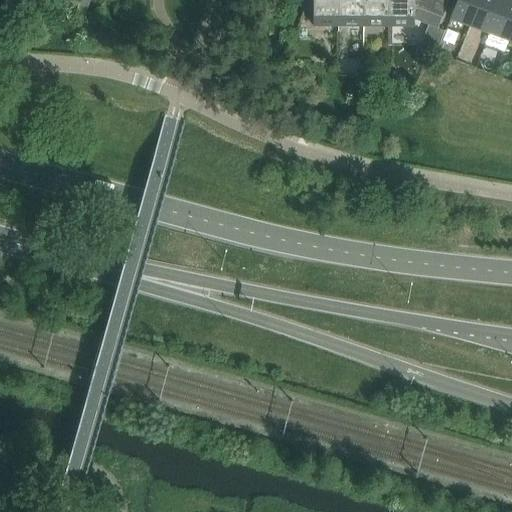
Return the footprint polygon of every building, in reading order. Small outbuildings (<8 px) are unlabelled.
[(84,15),(89,0),(80,0),(76,12),(84,15)] [(337,26),(336,0),(312,0),(313,0),(307,1),(301,18),(313,22),(313,26),(317,26),(337,26)] [(361,27),(361,0),(336,0),(337,26),(361,27)] [(385,27),(385,0),(361,0),(361,27),(366,27),(375,26),(385,27)] [(422,0),(387,0),(388,26),(414,26),(413,9),(418,9),(418,10),(422,0)] [(422,0),(418,10),(430,14),(435,0),(422,0)] [(442,18),(448,0),(435,0),(430,14),(442,18)] [(471,26),(480,0),(457,0),(450,19),(471,26)] [(489,33),(501,0),(480,0),(471,26),(489,33)] [(507,40),(511,28),(511,0),(501,0),(489,33),(507,40)]
